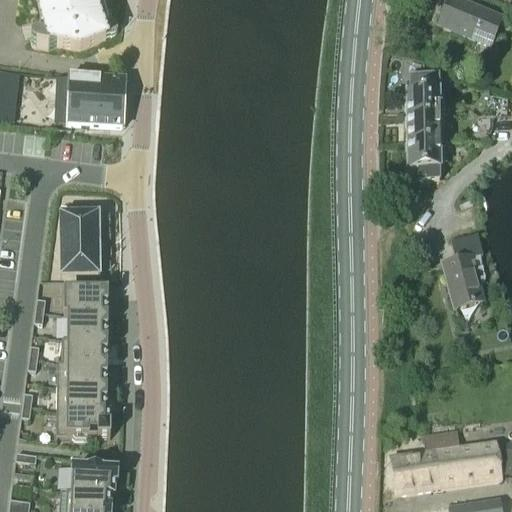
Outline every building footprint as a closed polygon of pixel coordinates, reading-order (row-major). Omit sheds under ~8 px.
[(35,0),(40,22),(42,28),(45,41),(37,40),(33,40),(31,42),(30,45),(30,48),(32,50),(35,52),(48,54),(56,50),(79,54),(112,40),(107,28),(101,6),(99,0),(35,0)] [(438,30),(475,45),(490,52),(503,22),(498,20),(450,0),(438,30)] [(0,76),(0,122),(14,124),(19,79),(0,76)] [(409,94),(405,94),(405,121),(437,121),(437,94),(437,80),(409,80),(409,94)] [(122,132),(124,83),(69,81),(66,130),(122,132)] [(437,121),(405,121),(405,147),(437,147),(437,121)] [(437,147),(405,147),(405,173),(416,173),(415,184),(416,186),(435,186),(437,186),(437,185),(437,173),(437,147)] [(86,218),(86,212),(60,212),(61,281),(100,280),(99,255),(106,255),(106,244),(99,244),(99,218),(86,218)] [(476,239),(452,245),(457,265),(441,269),(453,314),(481,306),(470,262),(481,259),(476,239)] [(63,295),(63,300),(62,321),(66,321),(66,324),(106,325),(107,296),(63,295)] [(36,304),(34,316),(42,317),(44,305),(36,304)] [(34,316),(33,328),(41,329),(42,317),(34,316)] [(66,344),(66,347),(106,348),(106,325),(66,324),(66,344)] [(56,367),(56,370),(106,371),(106,348),(66,347),(66,344),(61,344),(61,368),(56,367)] [(29,351),(28,363),(36,364),(37,353),(29,351)] [(465,372),(475,370),(474,360),(463,361),(465,372)] [(28,363),(26,375),(34,376),(36,364),(28,363)] [(56,370),(56,393),(105,394),(106,371),(56,370)] [(56,393),(56,416),(109,417),(109,416),(105,416),(105,394),(56,393)] [(23,399),(22,411),(30,412),(31,400),(23,399)] [(22,411),(20,423),(28,424),(30,412),(22,411)] [(56,416),(55,441),(71,442),(74,445),(86,445),(89,441),(109,442),(109,417),(56,416)] [(456,437),(421,442),(423,457),(389,462),(394,500),(500,485),(495,447),(458,452),(456,437)] [(15,458),(14,466),(34,469),(35,461),(15,458)] [(72,472),(70,497),(114,501),(115,475),(72,472)] [(112,511),(114,501),(70,497),(66,497),(64,511),(112,511)]
